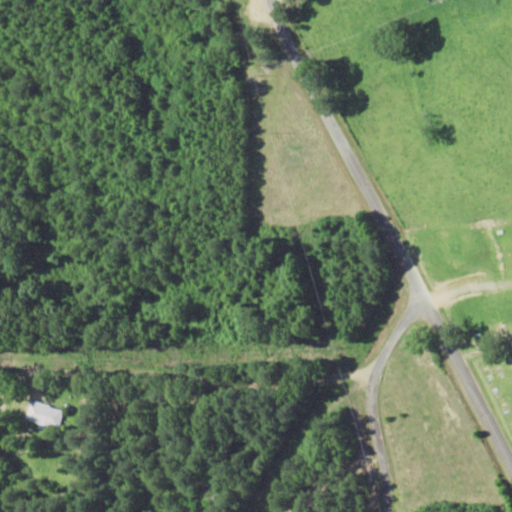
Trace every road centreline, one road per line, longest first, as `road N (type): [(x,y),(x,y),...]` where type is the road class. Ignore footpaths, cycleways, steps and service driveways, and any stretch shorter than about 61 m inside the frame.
road 1 (residential): [(506,511),(430,379),(410,364),(395,289),(291,90),(291,25),(272,25),(265,0)]
road 2 (residential): [(365,511),(356,499),(351,419),(410,364)]
